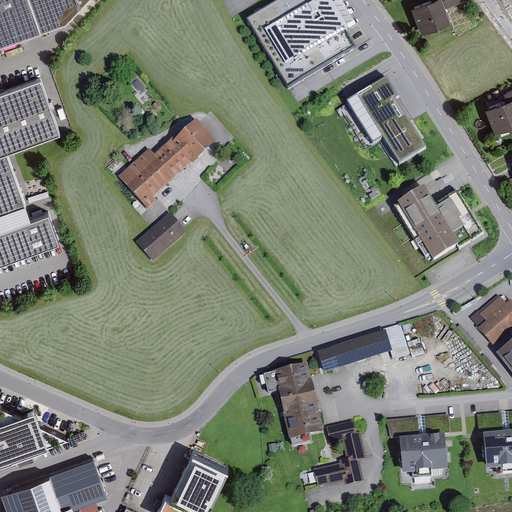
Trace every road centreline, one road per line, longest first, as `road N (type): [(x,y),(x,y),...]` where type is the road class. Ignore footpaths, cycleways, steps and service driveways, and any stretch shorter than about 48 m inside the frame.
road 1 (residential): [(511,254),(406,312),(255,361),(200,419),(166,436),(138,434),(0,376)]
road 2 (tertiary): [(511,229),(362,0)]
